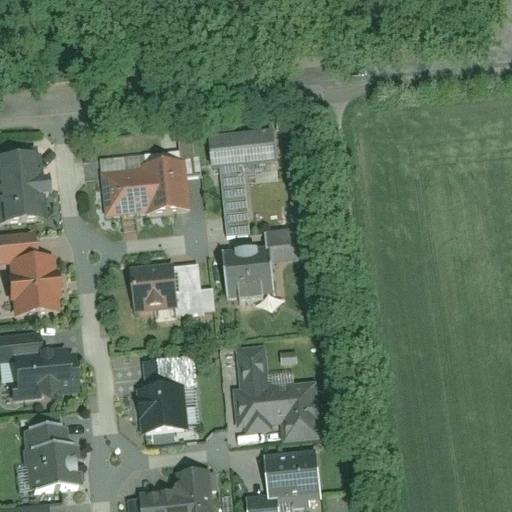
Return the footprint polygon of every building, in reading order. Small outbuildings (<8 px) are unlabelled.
[(278,135),(215,141),(218,171),(226,170),(248,168),(281,165),(278,135)] [(205,176),(203,147),(188,149),(190,163),(191,177),(205,176)] [(41,156),(0,160),(0,192),(1,198),(4,226),(49,221),(47,199),(53,198),(50,176),(44,177),(41,156)] [(190,163),(104,170),(109,218),(194,210),(191,177),(190,163)] [(248,168),(226,170),(232,238),(254,236),(248,168)] [(306,260),(304,230),(273,233),(274,249),(275,263),(306,260)] [(37,235),(0,239),(0,242),(2,266),(14,265),(40,262),(37,235)] [(274,249),(230,253),(234,301),(278,297),(275,263),(274,249)] [(40,262),(14,265),(19,316),(62,312),(56,261),(40,262)] [(178,265),(134,269),(138,313),(182,309),(178,269),(178,265)] [(183,317),(218,313),(216,291),(206,292),(203,266),(178,269),(182,309),(183,317)] [(154,314),(155,322),(174,321),(173,312),(154,314)] [(43,334),(0,339),(0,351),(1,362),(20,359),(46,356),(43,334)] [(270,348),(240,350),(245,394),(240,395),(243,429),(248,429),(248,435),(278,432),(277,427),(288,426),(290,442),(325,439),(320,380),(273,385),(270,348)] [(46,356),(20,359),(25,401),(81,394),(76,353),(46,356)] [(200,386),(198,359),(149,363),(151,391),(188,387),(200,386)] [(151,391),(143,392),(147,437),(192,433),(188,387),(151,391)] [(72,448),(70,430),(28,434),(30,452),(72,448)] [(72,448),(30,452),(34,493),(83,488),(79,447),(72,448)] [(321,451),(269,457),(273,495),(274,503),(283,502),(326,497),(321,451)] [(217,511),(213,473),(180,476),(182,489),(184,511),(217,511)] [(148,511),(184,511),(182,489),(146,493),(147,501),(148,511)] [(249,498),(250,511),(284,511),(283,502),(274,503),(273,495),(249,498)] [(148,511),(147,501),(132,503),(133,511),(148,511)]
